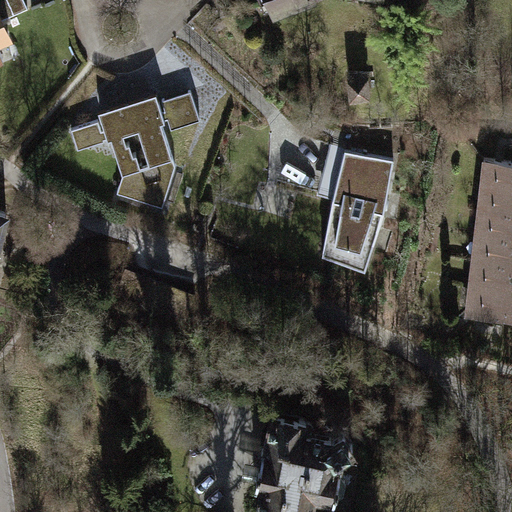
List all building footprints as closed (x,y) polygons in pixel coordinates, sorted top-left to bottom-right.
[(3,0),(2,7),(23,10),(25,0),(3,0)] [(271,0),(278,17),(320,1),(319,0),(271,0)] [(0,6),(0,63),(6,61),(0,48),(0,45),(14,39),(0,6)] [(371,67),(351,67),(351,96),(372,95),(371,67)] [(106,118),(73,128),(81,151),(115,139),(125,170),(120,192),(165,206),(179,163),(169,132),(204,121),(194,90),(163,100),(159,90),(103,108),(106,118)] [(384,209),(391,156),(332,142),(320,188),(334,192),(325,251),(365,266),(384,209)] [(485,229),(511,231),(511,153),(494,151),(485,229)] [(0,265),(14,206),(0,203),(0,265)] [(511,231),(485,229),(475,303),(511,307),(511,231)] [(301,413),(281,409),(278,419),(272,418),(257,482),(262,483),(256,510),(268,511),(331,511),(336,493),(345,487),(348,473),(342,465),(344,452),(357,444),(344,423),(332,431),(308,426),(309,422),(309,418),(308,417),(306,415),(303,414),(301,413)]
